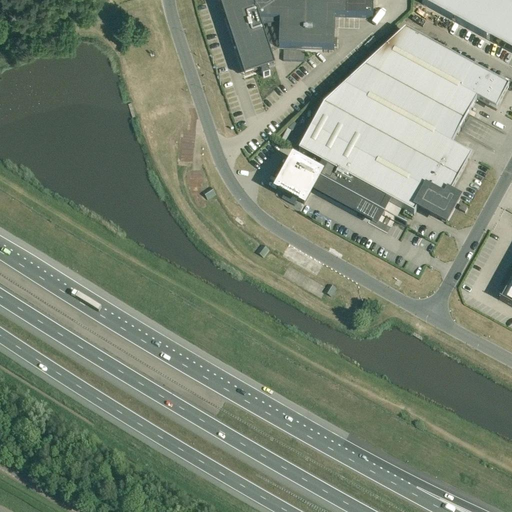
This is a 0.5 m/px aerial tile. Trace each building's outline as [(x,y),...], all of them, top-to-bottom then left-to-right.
[(334,50),(334,49),(334,40),(335,17),(346,17),(373,18),(373,0),(219,0),(225,18),(227,25),(233,42),(232,42),(232,43),(235,42),(237,47),(234,48),(234,49),(235,49),(245,77),(262,71),(264,77),(270,75),(268,69),(275,67),(262,25),(268,25),(274,25),(280,25),(279,48),(334,50)] [(511,0),(422,0),(422,4),(511,52),(511,0)] [(405,31),(368,66),(363,61),(358,66),(362,71),(324,107),(299,153),(315,161),(310,170),(294,161),(278,191),(304,205),(313,189),(357,214),(359,210),(378,221),(389,202),(414,215),(418,208),(437,219),(446,224),(458,201),(450,196),(471,157),(452,146),(477,101),(496,111),(509,88),(405,31)] [(285,50),(285,60),(306,60),(306,51),(285,50)] [(298,127),(294,123),(289,128),(292,132),(298,127)] [(210,187),(202,192),(207,200),(215,195),(210,187)] [(262,245),(256,252),(264,258),(269,250),(262,245)] [(511,281),(501,301),(500,300),(499,300),(511,307),(511,281)] [(328,285),(324,293),(332,298),(336,289),(328,285)]
